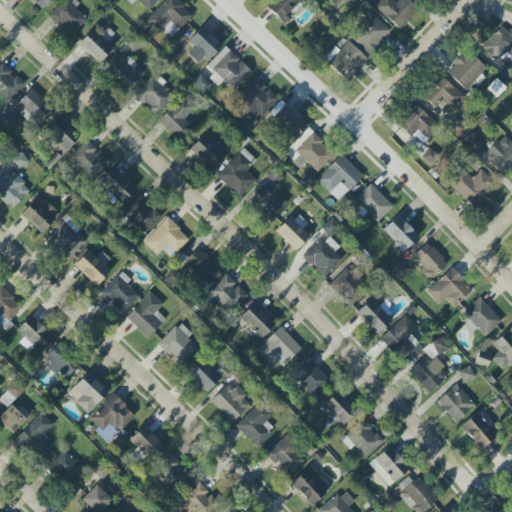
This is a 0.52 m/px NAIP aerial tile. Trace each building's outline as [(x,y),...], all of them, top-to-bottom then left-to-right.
[(30,0),(41,10),(50,0),(30,0)] [(87,19),(66,0),(62,0),(47,17),(69,38),(87,19)] [(135,0),(136,0),(148,11),(158,0),(126,0),(131,5),(135,0)] [(158,33),(162,29),(171,38),(192,15),(175,0),(164,0),(145,21),(158,33)] [(282,23),(305,2),(302,0),(274,0),(267,7),(282,23)] [(397,30),(417,10),(406,0),(398,0),(396,3),(392,0),(380,0),(374,6),(397,30)] [(390,31),(371,14),(349,37),(369,55),(390,31)] [(197,64),(205,56),(208,60),(222,46),(203,26),(188,40),(195,47),(188,54),(197,64)] [(481,47),(497,62),(505,53),(511,59),(511,37),(500,27),(481,47)] [(323,59),(347,82),(367,60),(348,41),(339,51),(334,46),(323,59)] [(234,90),(251,72),(224,46),(207,65),(234,90)] [(104,67),(124,91),(143,76),(123,51),(104,67)] [(486,71),(467,51),(446,70),(465,91),(486,71)] [(511,75),(511,64),(505,61),(499,73),(510,79),(511,75)] [(23,85),(1,63),(0,64),(0,96),(6,102),(23,85)] [(173,98),(161,87),(164,84),(159,80),(158,81),(152,75),(134,95),(156,116),(173,98)] [(434,107),(440,100),(450,109),(462,97),(440,76),(421,95),(434,107)] [(261,114),(278,99),(269,89),(267,90),(256,78),(241,93),(261,114)] [(53,108),(31,88),(15,106),(37,126),(53,108)] [(158,122),(173,136),(197,111),(182,96),(158,122)] [(267,115),(294,139),(307,125),(280,101),(267,115)] [(417,131),(425,139),(438,127),(416,105),(396,124),(410,138),(417,131)] [(0,125),(9,129),(15,117),(2,111),(0,116),(0,125)] [(61,156),(79,137),(58,117),(46,130),(51,135),(45,141),(61,156)] [(306,161),(316,172),(334,155),(309,128),(283,152),(298,168),(306,161)] [(480,144),(473,132),(462,139),(468,151),(480,144)] [(210,142),(204,135),(190,148),(210,170),(229,153),(214,138),(210,142)] [(483,157),(502,175),(511,164),(511,143),(503,135),(483,157)] [(92,179),(109,161),(86,140),(69,158),(92,179)] [(256,180),(246,171),(252,164),(239,152),(216,177),(239,198),(256,180)] [(316,180),(338,201),(362,176),(340,155),(316,180)] [(134,188),(112,168),(98,183),(107,191),(102,196),(115,207),(134,188)] [(479,170),(471,178),(460,168),(446,183),(472,207),(494,183),(479,170)] [(29,190),(7,169),(0,176),(0,198),(12,209),(29,190)] [(392,206),(369,184),(354,200),(377,222),(392,206)] [(277,192),(274,196),(264,187),(250,202),(270,221),(287,203),(277,192)] [(121,215),(143,236),(162,216),(139,195),(121,215)] [(20,215),(41,232),(58,212),(46,203),(42,207),(33,200),(20,215)] [(276,232),(295,251),(309,237),(302,229),(307,224),(295,213),(276,232)] [(417,236),(398,215),(382,230),(390,238),(386,242),(398,254),(417,236)] [(73,232),(79,226),(68,216),(45,240),(67,261),(85,242),(73,232)] [(172,257),(189,239),(166,218),(143,243),(156,255),(162,249),(172,257)] [(341,259),(334,253),(339,247),(328,237),(324,242),(317,236),(299,254),(324,278),(341,259)] [(447,264),(427,242),(410,258),(431,280),(447,264)] [(182,262),(203,283),(219,268),(198,247),(182,262)] [(96,258),(88,251),(74,266),(94,285),(114,263),(101,252),(96,258)] [(328,286),(350,307),(367,289),(345,268),(328,286)] [(438,305),(444,300),(452,308),(471,290),(451,268),(426,291),(438,305)] [(139,296),(125,283),(128,279),(120,272),(100,293),(122,314),(139,296)] [(247,296),(226,274),(203,296),(212,306),(216,302),(228,314),(247,296)] [(147,338),(165,319),(156,311),(162,305),(149,292),(125,318),(147,338)] [(485,337),(501,322),(479,297),(463,312),(469,319),(465,323),(473,332),(477,328),(485,337)] [(376,335),(392,320),(371,298),(355,313),(376,335)] [(239,318),(261,339),(275,324),(253,303),(239,318)] [(410,335),(417,329),(405,315),(379,339),(400,362),(411,352),(414,356),(422,348),(410,335)] [(50,336),(29,317),(16,331),(24,338),(19,343),(32,355),(50,336)] [(157,344),(178,366),(197,348),(188,339),(191,335),(179,323),(157,344)] [(259,348),(272,361),(277,356),(286,364),(301,349),(280,327),(259,348)] [(497,352),(491,357),(503,371),(511,363),(511,336),(507,331),(491,344),(497,352)] [(436,355),(449,350),(443,337),(431,343),(436,355)] [(64,381),(78,366),(55,345),(41,360),(64,381)] [(408,371),(428,393),(449,374),(433,357),(434,356),(430,351),(408,371)] [(186,374),(207,392),(220,377),(200,359),(186,374)] [(331,382),(310,359),(293,375),(314,397),(331,382)] [(462,383),(474,377),(469,367),(457,372),(462,383)] [(108,392),(88,372),(67,394),(87,414),(108,392)] [(10,404),(23,391),(15,383),(0,398),(0,421),(12,433),(30,415),(23,408),(19,412),(10,404)] [(474,405),(455,384),(436,402),(455,422),(474,405)] [(231,423),(252,403),(235,386),(232,389),(227,385),(210,401),(231,423)] [(322,405),(341,426),(356,413),(337,392),(322,405)] [(135,415),(112,394),(89,419),(101,431),(108,423),(118,433),(135,415)] [(273,415),(260,402),(235,425),(255,447),(274,430),(266,421),(273,415)] [(51,446),(42,437),(53,425),(40,413),(15,439),(37,460),(51,446)] [(477,413),(461,426),(479,450),(496,437),(477,413)] [(349,450),(354,446),(364,458),(383,442),(364,418),(339,438),(349,450)] [(138,448),(133,453),(140,459),(145,454),(152,461),(166,447),(143,425),(129,440),(138,448)] [(264,457),(287,478),(304,459),(281,438),(264,457)] [(389,487),(409,468),(389,446),(368,464),(389,487)] [(71,485),(84,470),(63,451),(49,466),(71,485)] [(153,470),(174,493),(191,477),(170,454),(153,470)] [(290,484),(310,506),(331,486),(311,465),(290,484)] [(400,495),(413,511),(422,511),(438,500),(420,478),(413,483),(408,477),(399,484),(405,491),(400,495)] [(185,511),(188,511),(191,509),(193,511),(211,511),(219,505),(199,483),(177,503),(185,511)] [(110,490),(105,495),(96,485),(81,499),(93,511),(98,511),(116,496),(110,490)] [(318,510),(319,511),(352,511),(348,506),(354,502),(345,490),(318,510)] [(107,511),(123,511),(125,511),(118,503),(107,511)]
